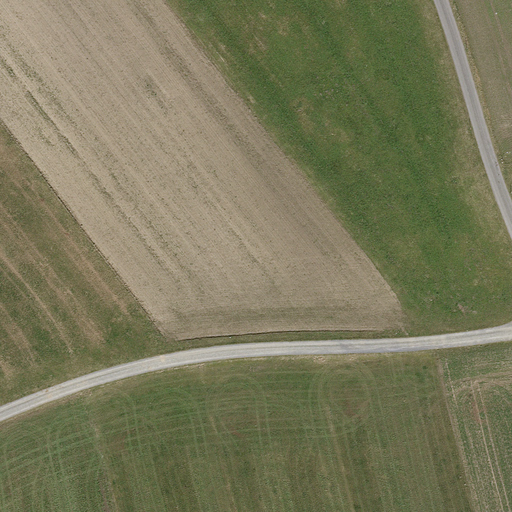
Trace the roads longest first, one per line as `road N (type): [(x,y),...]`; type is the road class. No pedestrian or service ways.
road 1 (track): [(0,416),(122,371),(202,355),(511,332)]
road 2 (unclassified): [(440,0),(511,222)]
